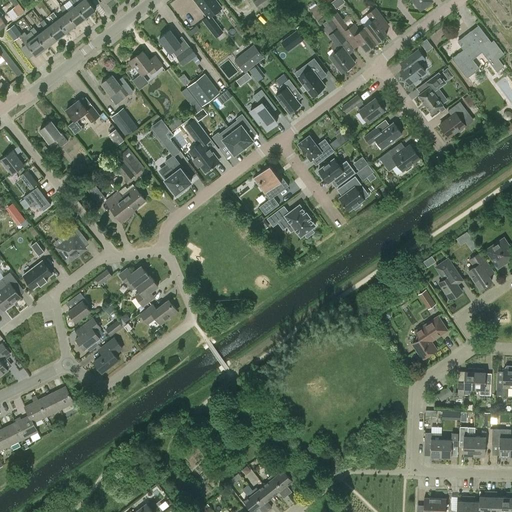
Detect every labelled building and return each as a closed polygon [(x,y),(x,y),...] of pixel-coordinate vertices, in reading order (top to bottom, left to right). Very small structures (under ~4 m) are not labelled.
[(24,11),(16,0),(11,0),(11,1),(15,7),(7,13),(13,20),(24,11)] [(76,6),(85,18),(95,10),(87,0),(83,0),(78,4),(75,0),(69,0),(75,7),(76,6)] [(195,0),(201,8),(208,16),(209,17),(211,16),(221,8),(214,0),(195,0)] [(260,10),(273,1),(272,0),(255,0),(254,1),(260,10)] [(413,0),(420,9),(425,6),(426,8),(433,3),(432,1),(431,0),(413,0)] [(66,13),(75,25),(85,18),(76,6),(75,7),(68,11),(63,5),(60,8),(65,14),(66,13)] [(387,35),(377,22),(383,18),(376,8),(367,15),(372,21),(365,27),(377,43),(387,35)] [(56,21),(66,33),(75,25),(66,13),(65,14),(58,19),(54,12),(50,15),(55,22),(56,21)] [(366,51),(377,43),(365,27),(364,27),(365,28),(360,32),(354,24),(349,28),(337,12),(330,17),(337,26),(343,34),(354,48),(360,43),(366,51)] [(223,32),(211,16),(209,17),(208,16),(203,19),(217,37),(223,32)] [(337,26),(330,17),(323,23),(325,27),(323,29),(327,34),(337,26)] [(46,28),(56,40),(66,33),(56,21),(55,22),(49,27),(44,20),(40,23),(45,29),(46,28)] [(13,38),(20,33),(14,24),(6,30),(13,38)] [(37,36),(46,48),(56,40),(46,28),(45,29),(39,34),(34,27),(30,30),(31,31),(35,37),(37,36)] [(341,71),(342,73),(355,63),(343,47),(340,44),(346,39),(338,28),(329,35),(335,43),(331,46),(336,52),(330,57),(337,66),(337,72),(341,71)] [(170,53),(173,51),(177,57),(185,50),(170,30),(159,39),(170,53)] [(281,41),(288,50),(303,39),(296,30),(281,41)] [(26,44),(36,56),(46,48),(37,36),(35,37),(31,31),(27,34),(25,32),(19,36),(26,44)] [(486,57),(497,72),(504,66),(498,58),(504,53),(494,40),(491,42),(488,39),(481,45),(470,32),(458,42),(464,50),(452,59),(467,78),(479,69),(468,55),(478,47),(486,57)] [(264,57),(254,44),(234,60),(245,73),(264,57)] [(183,65),(196,55),(190,47),(185,50),(177,57),(183,65)] [(409,84),(425,72),(419,64),(425,59),(418,50),(400,64),(404,69),(400,72),(409,84)] [(135,65),(141,73),(132,80),(140,89),(149,82),(143,74),(149,70),(151,73),(162,65),(155,56),(149,60),(142,52),(130,62),(133,67),(135,65)] [(312,97),(317,92),(319,94),(324,90),(323,88),(324,87),(312,70),(317,66),(313,60),(302,69),(306,74),(298,79),(312,97)] [(251,69),(258,81),(265,77),(257,65),(251,69)] [(454,76),(448,68),(442,72),(448,80),(454,76)] [(446,82),(438,72),(425,83),(429,88),(419,96),(423,101),(422,102),(427,108),(428,108),(432,113),(442,105),(433,93),(446,82)] [(186,73),(180,77),(186,85),(192,81),(186,73)] [(188,87),(203,106),(219,94),(204,74),(188,87)] [(102,83),(110,95),(111,95),(109,96),(116,105),(130,94),(119,80),(117,82),(112,75),(102,83)] [(300,108),(299,106),(300,105),(291,93),(296,89),(289,80),(280,87),(283,91),(276,96),(289,114),(294,110),(295,112),(300,108)] [(228,90),(220,97),(224,102),(233,95),(228,90)] [(262,122),(268,129),(277,122),(270,113),(276,108),(262,90),(254,96),(260,104),(251,111),(260,123),(262,122)] [(368,122),(384,111),(382,108),(382,105),(380,102),(377,101),(375,99),(365,106),(361,101),(362,101),(358,95),(342,107),(346,113),(356,105),(360,110),(359,110),(368,122)] [(198,112),(203,108),(193,96),(188,100),(198,112)] [(75,133),(83,128),(76,120),(84,114),(91,123),(100,116),(93,106),(87,110),(79,100),(66,110),(74,120),(68,125),(75,133)] [(449,137),(457,131),(460,132),(463,129),(464,126),(465,125),(461,120),(469,114),(460,102),(448,111),(452,116),(440,125),(449,137)] [(198,121),(207,114),(203,108),(194,115),(198,121)] [(128,124),(119,112),(111,118),(120,129),(128,124)] [(237,120),(228,127),(245,149),(251,144),(250,143),(254,140),(244,128),(250,124),(242,114),(236,118),(237,120)] [(185,127),(189,132),(193,129),(197,135),(203,130),(195,119),(185,127)] [(395,141),(395,140),(402,134),(393,123),(389,126),(385,120),(376,127),(377,128),(365,137),(370,144),(376,140),(383,149),(390,143),(392,143),(395,141)] [(50,143),(55,139),(61,147),(68,142),(62,133),(61,134),(52,121),(40,130),(50,143)] [(170,130),(164,122),(154,131),(165,145),(171,140),(166,133),(170,130)] [(240,153),(245,149),(228,127),(219,134),(218,132),(212,137),(221,148),(227,144),(234,155),(238,152),(240,153)] [(117,145),(124,140),(116,128),(109,134),(117,145)] [(332,139),(337,146),(348,138),(343,132),(332,139)] [(321,143),(317,146),(310,136),(298,144),(311,161),(320,154),(324,160),(334,152),(330,146),(326,149),(321,143)] [(209,150),(203,141),(190,151),(195,158),(193,159),(198,165),(200,164),(205,171),(211,167),(211,168),(213,166),(218,162),(212,153),(212,152),(211,152),(210,150),(210,149),(209,150)] [(411,165),(420,158),(419,157),(419,155),(417,152),(415,152),(410,145),(396,156),(391,150),(379,159),(389,171),(398,165),(403,171),(404,170),(407,171),(411,167),(411,165)] [(127,180),(144,167),(129,147),(118,155),(120,157),(114,162),(127,180)] [(12,174),(17,170),(21,175),(20,175),(31,190),(38,184),(28,170),(26,171),(23,166),(24,165),(13,151),(2,159),(12,174)] [(165,161),(171,168),(162,175),(166,179),(165,180),(170,186),(168,188),(173,193),(175,192),(176,194),(177,193),(179,194),(184,190),(183,188),(191,182),(181,169),(182,167),(173,155),(165,161)] [(340,166),(335,159),(319,171),(320,172),(318,174),(322,178),(324,177),(328,184),(339,176),(344,182),(356,173),(347,161),(340,166)] [(75,177),(88,168),(83,162),(71,171),(75,177)] [(274,197),(289,186),(281,175),(278,177),(275,174),(276,173),(270,166),(253,178),(254,179),(256,177),(260,182),(260,183),(261,184),(261,183),(263,185),(262,188),(266,193),(265,193),(270,200),(260,207),(266,215),(280,205),(274,197)] [(339,198),(349,209),(353,206),(355,209),(360,205),(359,202),(364,198),(359,191),(364,187),(355,176),(345,184),(350,190),(339,198)] [(98,204),(106,198),(96,186),(89,191),(98,204)] [(51,204),(38,187),(24,197),(31,207),(37,202),(43,210),(51,204)] [(135,187),(123,197),(135,212),(133,210),(146,201),(135,187)] [(122,222),(135,212),(123,197),(122,197),(118,192),(107,202),(122,222)] [(14,202),(6,209),(20,225),(28,218),(14,202)] [(307,212),(306,213),(300,205),(281,219),(276,213),(269,219),(274,226),(279,222),(284,229),(292,223),(296,228),(295,229),(301,237),(305,234),(308,237),(315,232),(312,229),(316,226),(310,218),(311,217),(307,212)] [(71,235),(56,246),(69,262),(75,257),(86,249),(78,238),(83,235),(73,223),(66,229),(71,235)] [(477,248),(471,239),(466,232),(456,240),(460,246),(465,243),(471,251),(477,248)] [(498,267),(511,257),(511,251),(503,239),(487,250),(498,267)] [(39,256),(44,252),(36,241),(31,246),(39,256)] [(486,284),(492,281),(483,268),(488,264),(480,252),(469,260),(474,267),(468,271),(479,288),(486,283),(486,284)] [(457,285),(463,281),(448,258),(436,266),(445,279),(439,283),(450,299),(462,291),(457,285)] [(24,275),(34,289),(40,284),(41,285),(47,280),(46,279),(53,274),(43,261),(24,275)] [(129,280),(136,288),(151,276),(150,276),(149,277),(142,267),(132,274),(128,269),(120,275),(125,282),(129,280)] [(96,277),(101,284),(112,275),(107,269),(96,277)] [(2,289),(13,305),(22,298),(13,286),(18,282),(11,273),(0,280),(0,286),(2,289)] [(148,294),(158,287),(151,276),(136,288),(137,287),(141,293),(135,297),(143,307),(152,300),(148,294)] [(0,305),(5,311),(13,305),(2,289),(0,290),(0,305)] [(436,304),(426,289),(419,294),(428,308),(436,304)] [(76,322),(91,312),(86,306),(89,304),(80,292),(75,296),(80,304),(69,312),(76,322)] [(161,325),(177,313),(172,307),(173,306),(169,301),(157,310),(153,305),(140,315),(148,325),(156,319),(161,325)] [(435,338),(448,330),(438,316),(415,331),(420,339),(412,344),(422,359),(437,349),(431,340),(435,338)] [(95,332),(100,328),(93,319),(85,326),(89,330),(77,339),(84,350),(87,348),(96,341),(99,338),(95,332)] [(106,328),(111,335),(122,326),(117,320),(106,328)] [(114,355),(122,349),(115,339),(102,348),(106,353),(94,362),(102,372),(118,360),(114,355)] [(96,341),(87,348),(90,351),(99,345),(96,341)] [(0,345),(0,377),(9,371),(1,360),(10,353),(3,343),(0,345)] [(508,388),(511,387),(511,364),(507,364),(505,367),(505,368),(504,368),(503,383),(497,383),(496,395),(508,396),(508,388)] [(469,388),(474,389),(475,367),(468,367),(466,369),(466,371),(465,371),(464,382),(458,382),(458,394),(464,394),(469,394),(469,388)] [(483,368),(475,367),(474,389),(480,389),(479,393),(481,395),(484,395),(491,395),(491,383),(485,383),(486,372),(485,372),(485,370),(483,368)] [(60,410),(74,403),(66,386),(52,393),(60,410)] [(448,387),(444,390),(448,396),(452,393),(448,387)] [(60,410),(52,393),(38,400),(47,416),(60,410)] [(47,416),(38,400),(25,407),(29,416),(29,415),(33,423),(34,423),(47,416)] [(16,422),(24,439),(38,432),(34,423),(33,423),(29,415),(29,416),(16,422)] [(24,439),(16,422),(2,429),(11,445),(24,439)] [(468,427),(460,426),(459,436),(463,436),(463,454),(474,455),(475,436),(475,427),(468,426),(468,427)] [(492,444),(499,444),(499,456),(510,456),(511,437),(511,429),(493,428),(492,444)] [(0,430),(0,450),(11,445),(2,429),(0,430)] [(485,455),(486,430),(482,430),(481,436),(475,436),(474,455),(485,455)] [(430,456),(441,456),(441,439),(442,432),(431,432),(431,433),(425,432),(425,444),(431,445),(430,456)] [(452,433),(451,439),(441,439),(441,456),(451,457),(451,445),(457,445),(458,433),(452,433)] [(272,474),(288,494),(292,491),(287,484),(293,479),(284,469),(278,473),(276,471),(272,474)] [(284,497),(288,494),(272,474),(268,477),(270,480),(264,484),(273,495),(279,490),(284,497)] [(273,495),(264,484),(258,489),(257,487),(253,490),(268,510),(272,506),(267,500),(273,495)] [(263,511),(265,511),(268,510),(253,490),(249,493),(251,495),(244,500),(253,511),(259,506),(263,511)] [(490,511),(491,491),(487,491),(487,496),(479,496),(479,501),(479,511),(490,511)] [(501,511),(502,496),(495,496),(495,492),(491,491),(490,511),(501,511)] [(511,511),(511,492),(509,492),(508,497),(502,496),(501,511),(511,511)] [(464,496),(464,501),(457,500),(457,510),(451,510),(450,511),(468,511),(469,496),(464,496)] [(479,511),(479,501),(472,501),(473,496),(469,496),(468,511),(479,511)] [(434,511),(435,498),(424,498),(423,511),(434,511)] [(445,511),(446,499),(435,498),(434,511),(445,511)] [(132,511),(131,510),(128,511),(153,511),(147,503),(135,511),(132,511)]
